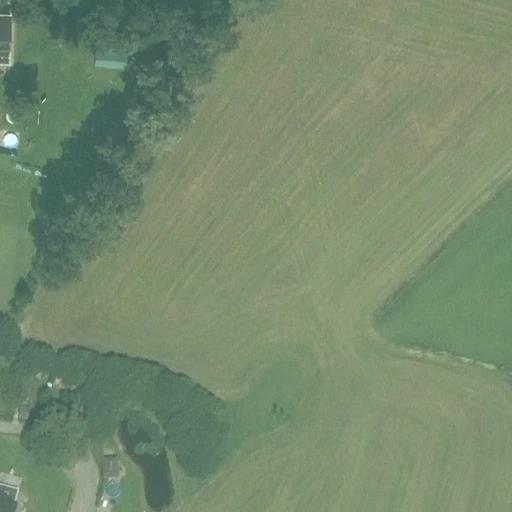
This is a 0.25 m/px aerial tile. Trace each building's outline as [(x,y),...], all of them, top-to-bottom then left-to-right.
[(0,46),(9,47),(10,16),(0,15),(0,46)] [(0,161),(14,164),(17,142),(2,140),(0,159),(0,161)] [(66,375),(61,392),(71,395),(76,378),(66,375)] [(82,400),(79,412),(88,414),(90,402),(82,400)] [(28,410),(19,409),(18,421),(27,422),(28,410)] [(13,511),(15,508),(0,503),(0,511),(13,511)]
